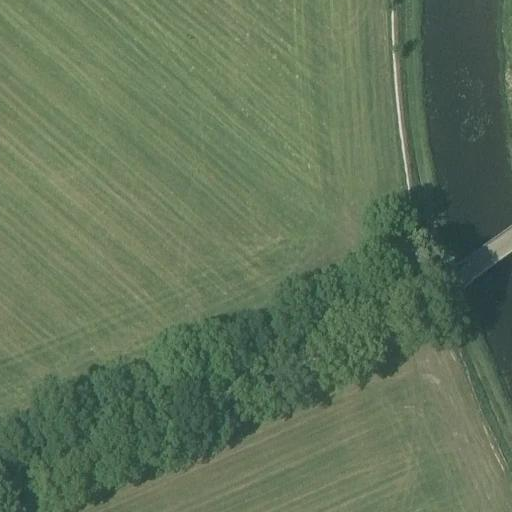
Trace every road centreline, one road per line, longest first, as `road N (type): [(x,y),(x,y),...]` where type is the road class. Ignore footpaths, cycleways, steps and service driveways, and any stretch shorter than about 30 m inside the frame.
road 1 (unclassified): [(0,492),(388,321),(511,242)]
road 2 (track): [(431,298),(471,411),(511,488)]
